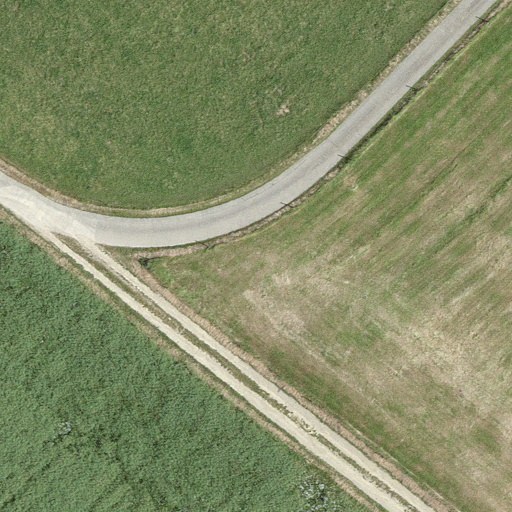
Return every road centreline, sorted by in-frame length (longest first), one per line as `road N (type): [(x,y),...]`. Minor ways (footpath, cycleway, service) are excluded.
road 1 (track): [(474,0),(297,173),(226,214),(144,228),(46,214)]
road 2 (track): [(416,511),(46,214)]
